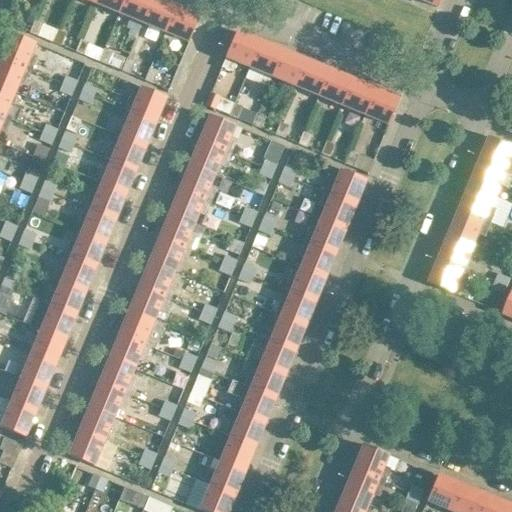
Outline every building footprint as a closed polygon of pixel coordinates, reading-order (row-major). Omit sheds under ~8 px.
[(124,0),(97,0),(96,4),(119,14),(124,0)] [(124,0),(119,14),(143,23),(152,0),(124,0)] [(177,8),(158,0),(152,0),(143,23),(166,33),(177,8)] [(166,33),(188,42),(199,17),(177,8),(166,33)] [(20,14),(11,11),(6,23),(14,27),(20,14)] [(29,33),(38,36),(43,24),(34,20),(29,33)] [(52,42),(61,46),(66,33),(58,30),(52,42)] [(249,67),(259,42),(236,32),(222,67),(233,71),(237,63),(237,62),(249,67)] [(34,44),(10,34),(0,58),(31,70),(37,56),(30,53),(34,44)] [(81,40),(76,52),(84,56),(90,43),(81,40)] [(272,77),(283,51),(259,42),(249,67),(272,77)] [(104,49),(99,62),(123,72),(128,59),(104,49)] [(306,61),(283,51),(272,77),(295,87),(306,61)] [(0,58),(0,86),(14,92),(19,81),(25,83),(31,70),(0,58)] [(136,63),(128,59),(123,72),(131,75),(136,63)] [(306,61),(295,87),(318,96),(329,71),(306,61)] [(152,84),(157,72),(149,69),(145,81),(152,84)] [(342,106),(352,80),(329,71),(318,96),(342,106)] [(66,76),(62,84),(74,88),(77,81),(66,76)] [(365,116),(376,90),(352,80),(342,106),(365,116)] [(71,96),(74,88),(62,84),(59,91),(71,96)] [(85,84),(82,91),(93,96),(97,89),(85,84)] [(14,92),(0,86),(0,114),(11,119),(15,121),(20,108),(9,104),(14,92)] [(124,109),(131,112),(156,122),(165,98),(140,88),(137,97),(130,94),(124,109)] [(399,100),(376,90),(365,116),(388,125),(399,100)] [(90,104),(93,96),(82,91),(79,99),(90,104)] [(228,116),(234,103),(219,97),(210,93),(205,106),(228,116)] [(242,107),(234,103),(228,116),(237,119),(242,107)] [(145,146),(156,122),(131,112),(121,136),(145,146)] [(252,125),(260,129),(266,116),(257,113),(252,125)] [(11,119),(0,114),(0,129),(5,132),(11,119)] [(71,116),(67,128),(76,132),(81,121),(71,116)] [(200,140),(232,153),(238,138),(230,135),(234,126),(210,116),(200,140)] [(280,122),(275,135),(283,138),(288,126),(280,122)] [(42,132),(54,137),(57,129),(45,125),(42,132)] [(51,145),(54,137),(42,132),(39,140),(51,145)] [(65,132),(62,140),(73,145),(76,137),(65,132)] [(312,136),(304,132),(298,144),(307,148),(312,136)] [(110,143),(104,157),(110,160),(135,171),(145,146),(121,136),(117,145),(110,143)] [(481,162),(505,172),(511,175),(511,173),(511,160),(510,160),(511,155),(511,146),(491,138),(481,162)] [(70,152),(73,145),(62,140),(58,148),(70,152)] [(232,153),(200,140),(190,164),(214,174),(218,164),(226,167),(232,153)] [(322,154),(331,158),(336,145),(327,142),(322,154)] [(357,154),(350,151),(344,164),(352,167),(357,154)] [(263,166),(275,171),(278,163),(266,159),(263,166)] [(110,160),(100,185),(125,195),(135,171),(110,160)] [(481,162),(471,186),(495,196),(505,172),(481,162)] [(190,164),(180,189),(203,199),(212,202),(218,187),(210,184),(214,174),(190,164)] [(260,174),(271,179),(275,171),(263,166),(260,174)] [(297,172),(285,167),(282,174),(294,179),(297,172)] [(325,192),(331,195),(355,205),(365,181),(341,171),(337,180),(331,177),(325,192)] [(22,181),(34,186),(37,178),(25,173),(22,181)] [(290,187),(294,179),(282,174),(279,182),(290,187)] [(31,193),(34,186),(22,181),(19,188),(31,193)] [(45,181),(42,189),(53,193),(56,186),(45,181)] [(84,206),(115,219),(125,195),(100,185),(97,194),(90,191),(84,206)] [(471,186),(461,211),(491,224),(497,211),(490,208),(495,196),(471,186)] [(43,218),(53,193),(42,189),(31,213),(43,218)] [(203,199),(180,189),(170,213),(193,223),(198,212),(206,216),(212,202),(203,199)] [(17,192),(13,201),(22,205),(26,195),(17,192)] [(355,205),(331,195),(325,192),(319,205),(325,208),(321,219),(345,229),(355,205)] [(271,200),(268,207),(276,210),(279,203),(271,200)] [(105,243),(115,219),(84,206),(79,219),(85,222),(80,233),(105,243)] [(243,215),(254,220),(257,212),(246,207),(243,215)] [(461,211),(450,235),(475,245),(479,234),(486,237),(491,224),(461,211)] [(170,213),(160,238),(183,247),(191,251),(197,238),(189,234),(193,223),(170,213)] [(239,222),(251,227),(254,220),(243,215),(239,222)] [(276,220),(265,215),(262,223),(273,228),(276,220)] [(304,241),(311,243),(335,253),(345,229),(321,219),(317,228),(311,226),(304,241)] [(2,229),(14,234),(17,227),(5,222),(2,229)] [(270,235),(273,228),(262,223),(258,231),(270,235)] [(0,237),(11,242),(14,234),(2,229),(0,234),(0,237)] [(25,230),(21,237),(33,242),(36,234),(25,230)] [(95,268),(105,243),(80,233),(76,243),(70,240),(64,255),(95,268)] [(450,235),(440,259),(465,269),(475,245),(450,235)] [(30,250),(33,242),(21,237),(18,245),(30,250)] [(191,251),(160,238),(149,262),(173,272),(178,261),(186,264),(191,251)] [(335,253),(311,243),(304,241),(299,254),(305,257),(300,268),(325,278),(335,253)] [(65,270),(60,282),(85,292),(95,268),(64,255),(58,268),(65,270)] [(222,263),(234,268),(237,261),(225,256),(222,263)] [(440,259),(430,284),(431,284),(454,294),(459,283),(465,285),(471,272),(465,269),(440,259)] [(173,272),(149,262),(139,286),(171,299),(177,284),(169,281),(173,272)] [(219,271),(231,276),(234,268),(222,263),(219,271)] [(256,269),(244,264),(241,272),(253,276),(256,269)] [(284,289),(290,292),(315,302),(325,278),(300,268),(297,277),(290,274),(284,289)] [(250,284),(253,276),(241,272),(238,279),(250,284)] [(498,274),(495,283),(507,288),(510,279),(498,274)] [(4,278),(1,286),(13,291),(16,283),(4,278)] [(75,316),(85,292),(60,282),(56,291),(50,289),(44,303),(75,316)] [(504,294),(507,288),(495,283),(492,289),(504,294)] [(0,294),(10,298),(13,291),(1,286),(0,288),(0,294)] [(171,299),(139,286),(129,311),(153,320),(157,310),(166,313),(171,299)] [(305,326),(315,302),(290,292),(280,316),(305,326)] [(38,301),(28,325),(40,330),(65,341),(75,316),(44,303),(38,301)] [(205,305),(202,312),(214,317),(217,309),(205,305)] [(165,326),(153,320),(129,311),(129,312),(124,323),(119,335),(151,348),(155,350),(165,326)] [(199,320),(210,325),(214,317),(202,312),(199,320)] [(236,317),(224,313),(221,320),(233,325),(236,317)] [(280,316),(270,341),(295,351),(305,326),(280,316)] [(230,333),(233,325),(221,320),(218,328),(230,333)] [(40,330),(30,355),(55,365),(65,341),(40,330)] [(151,348),(119,335),(109,359),(133,369),(137,358),(145,362),(151,348)] [(266,351),(260,365),(284,375),(289,363),(295,351),(270,341),(257,335),(253,346),(266,351)] [(191,340),(187,349),(195,353),(200,343),(191,340)] [(211,344),(206,356),(214,359),(219,348),(217,347),(211,344)] [(182,361),(193,366),(197,358),(185,353),(182,361)] [(30,355),(20,379),(45,389),(55,365),(30,355)] [(133,369),(109,359),(108,361),(103,373),(101,379),(100,382),(99,384),(131,397),(137,382),(129,378),(133,369)] [(178,368),(190,373),(193,366),(182,361),(178,368)] [(204,361),(201,369),(212,374),(216,366),(204,361)] [(244,385),(244,387),(250,389),(274,399),(284,375),(260,365),(257,373),(251,370),(244,385)] [(201,369),(198,376),(207,380),(209,381),(212,374),(201,369)] [(198,376),(191,393),(200,397),(207,380),(198,376)] [(20,379),(10,403),(35,413),(39,402),(44,390),(45,389),(20,379)] [(233,380),(227,393),(245,401),(240,413),(264,424),(274,399),(250,389),(244,387),(244,385),(233,380)] [(131,397),(99,384),(89,408),(113,418),(117,407),(125,410),(131,397)] [(191,393),(187,403),(200,408),(204,398),(200,397),(191,393)] [(0,399),(0,427),(23,437),(24,438),(25,437),(31,422),(35,413),(10,403),(0,399)] [(161,409),(173,414),(176,407),(165,402),(161,409)] [(113,418),(89,408),(79,432),(102,442),(113,418)] [(158,417),(170,422),(173,414),(161,409),(158,417)] [(195,415),(184,410),(181,417),(192,422),(195,415)] [(254,448),(264,424),(240,413),(236,422),(230,420),(224,435),(230,438),(254,448)] [(189,430),(192,422),(181,417),(177,425),(189,430)] [(69,456),(92,466),(102,442),(79,432),(78,434),(77,435),(69,456)] [(21,445),(20,445),(0,436),(0,450),(3,451),(0,458),(0,464),(11,469),(21,445)] [(230,438),(220,462),(244,472),(254,448),(230,438)] [(383,467),(387,455),(363,445),(353,469),(383,482),(389,470),(383,467)] [(141,458),(153,463),(156,455),(144,450),(141,458)] [(138,465),(150,470),(153,463),(141,458),(138,465)] [(175,463),(163,458),(160,466),(172,471),(175,463)] [(234,497),(244,472),(220,462),(216,471),(210,468),(203,484),(234,497)] [(169,478),(172,471),(160,466),(157,474),(169,478)] [(383,482),(353,469),(343,494),(367,504),(372,493),(378,496),(383,482)] [(94,490),(99,477),(92,475),(87,487),(94,490)] [(427,502),(450,511),(460,485),(437,476),(427,502)] [(101,493),(106,481),(99,477),(94,490),(101,493)] [(195,480),(185,505),(200,511),(202,511),(227,511),(230,505),(234,497),(203,484),(195,480)] [(419,498),(423,490),(411,485),(408,493),(419,498)] [(460,485),(450,511),(451,511),(476,511),(484,495),(470,489),(465,487),(460,485)] [(123,487),(118,500),(142,510),(148,498),(123,487)] [(413,511),(419,498),(408,493),(399,511),(413,511)] [(363,511),(367,504),(343,494),(335,511),(363,511)] [(484,495),(476,511),(504,511),(507,505),(496,500),(484,495)] [(148,498),(142,510),(147,511),(170,511),(172,508),(148,498)]
